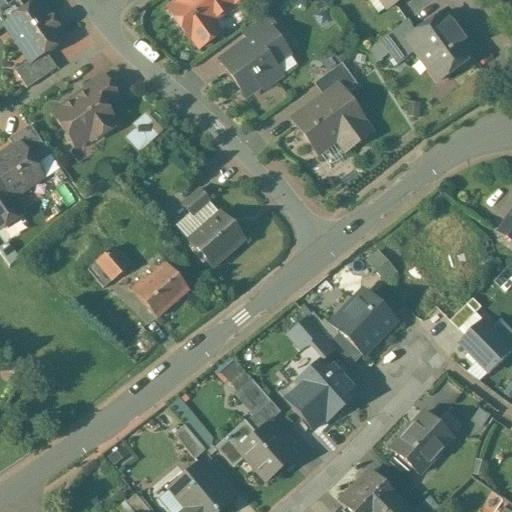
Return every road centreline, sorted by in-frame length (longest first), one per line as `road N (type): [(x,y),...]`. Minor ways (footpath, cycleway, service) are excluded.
road 1 (tertiary): [(331,244),(16,490)]
road 2 (residential): [(331,244),(99,17)]
road 3 (tertiary): [(511,127),(469,139),(331,244)]
road 4 (residential): [(286,511),(383,422),(413,361)]
